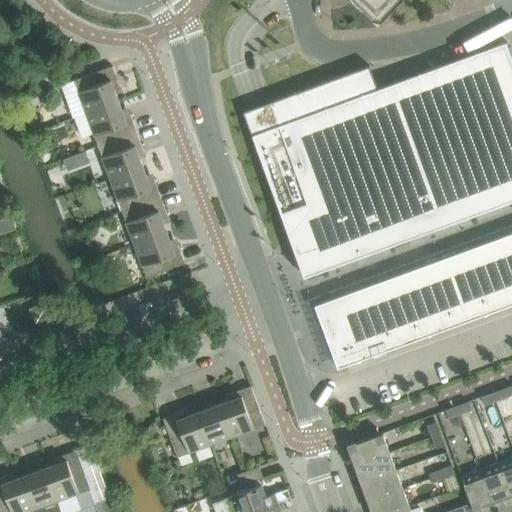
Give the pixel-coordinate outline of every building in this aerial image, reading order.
[(361,0),(372,10),(373,10),(378,15),(381,12),(392,0),(361,0)] [(358,255),(511,197),(511,60),(510,55),(511,55),(506,41),(377,88),(369,65),(281,97),(272,101),(256,106),(245,111),(243,111),(296,255),(297,255),(304,274),(317,269),(318,271),(358,256),(358,255)] [(86,113),(119,101),(115,91),(119,85),(120,85),(112,65),(74,80),(86,113)] [(122,110),(119,101),(86,113),(98,146),(137,131),(130,113),(129,113),(122,110)] [(144,150),(137,131),(98,146),(110,178),(143,166),(140,157),(142,151),(144,150)] [(110,178),(122,211),(161,197),(154,178),(153,178),(146,176),(143,166),(110,178)] [(167,216),(161,197),(122,211),(134,244),(167,232),(164,222),(166,216),(167,216)] [(167,232),(134,244),(146,277),(185,263),(178,243),(177,244),(170,241),(167,232)] [(511,232),(331,299),(331,298),(322,301),(323,302),(315,305),(338,367),(343,365),(344,366),(363,358),(511,303),(511,232)] [(36,284),(24,288),(25,293),(37,288),(36,284)] [(233,436),(265,424),(251,385),(232,392),(232,393),(229,400),(221,403),(233,436)] [(511,385),(493,392),(496,400),(511,394),(511,385)] [(493,392),(481,396),(484,404),(496,400),(493,392)] [(468,401),(457,405),(460,413),(471,409),(468,401)] [(221,403),(197,412),(209,444),(233,436),(221,403)] [(457,405),(445,409),(448,418),(460,413),(457,405)] [(177,456),(209,444),(197,412),(189,414),(183,412),(182,411),(163,418),(177,456)] [(428,425),(432,436),(440,433),(436,422),(428,425)] [(349,445),(355,463),(389,451),(382,433),(349,445)] [(444,444),(440,433),(432,436),(436,447),(444,444)] [(53,464),(46,467),(58,500),(63,511),(62,511),(68,511),(99,501),(103,511),(107,511),(114,510),(109,497),(97,462),(82,467),(76,449),(57,456),(57,457),(54,464),(53,464)] [(355,463),(362,482),(396,469),(389,451),(355,463)] [(511,456),(498,462),(511,499),(511,456)] [(506,505),(511,502),(511,499),(498,462),(480,468),(492,502),(503,498),(506,505)] [(241,485),(263,477),(259,465),(237,474),(241,485)] [(444,477),(455,473),(452,465),(441,469),(444,477)] [(46,467),(22,476),(34,509),(58,500),(46,467)] [(471,502),(443,511),(483,511),(481,506),(492,502),(480,468),(461,475),(465,486),(471,502)] [(362,482),(369,500),(403,488),(396,469),(362,482)] [(432,481),(444,477),(441,469),(429,473),(432,481)] [(0,477),(0,511),(24,511),(34,509),(22,476),(14,478),(8,475),(7,474),(0,477)] [(261,483),(214,501),(212,502),(215,511),(247,511),(291,496),(288,488),(265,496),(261,483)] [(369,500),(373,511),(393,511),(409,506),(403,488),(369,500)] [(247,511),(274,511),(294,505),(291,497),(291,496),(247,511)]
